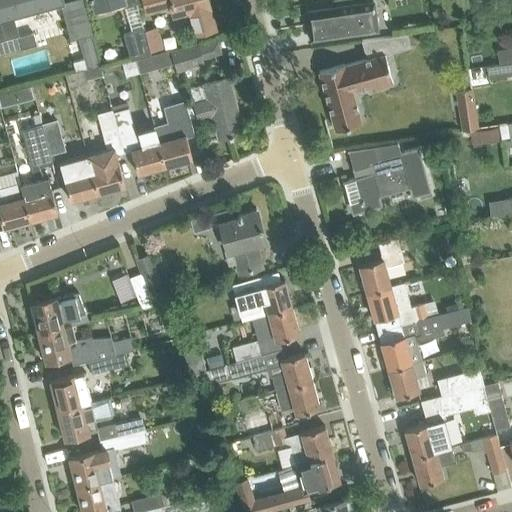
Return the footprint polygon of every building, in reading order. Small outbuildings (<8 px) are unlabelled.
[(0,0),(0,50),(0,51),(20,46),(36,42),(33,32),(18,36),(14,20),(61,7),(65,5),(63,0),(0,0)] [(174,15),(190,11),(196,34),(215,29),(210,9),(207,0),(144,0),(148,12),(172,6),(174,15)] [(307,11),(311,40),(378,30),(374,1),(307,11)] [(135,60),(136,59),(152,55),(150,50),(144,28),(143,25),(131,28),(132,32),(123,34),(130,56),(130,59),(135,57),(135,60)] [(163,47),(157,25),(144,28),(150,50),(163,47)] [(413,46),(409,33),(362,40),(362,41),(388,37),(393,52),(413,46)] [(84,57),(72,60),(75,69),(97,63),(90,34),(79,37),(84,57)] [(198,41),(171,49),(175,62),(177,70),(204,62),(198,41)] [(511,46),(497,49),(500,63),(511,60),(511,46)] [(136,59),(140,72),(175,62),(171,49),(152,55),(136,59)] [(319,71),(335,129),(362,121),(354,91),(373,85),(375,91),(393,85),(384,53),(346,64),(345,63),(319,71)] [(511,73),(511,60),(500,63),(487,64),(488,77),(511,73)] [(103,73),(100,62),(64,72),(68,87),(88,81),(87,77),(103,73)] [(244,132),(229,76),(204,83),(204,84),(190,88),(199,118),(212,114),(219,139),(230,136),(230,137),(234,136),(234,135),(244,132)] [(17,87),(0,91),(0,106),(21,101),(17,87)] [(472,87),(456,90),(459,109),(475,107),(472,87)] [(155,125),(155,127),(156,130),(165,165),(193,157),(186,134),(194,132),(189,113),(185,99),(163,105),(168,121),(155,125)] [(156,130),(155,127),(134,132),(127,107),(113,110),(122,145),(124,151),(131,149),(138,173),(165,165),(156,130)] [(475,107),(459,109),(462,129),(478,126),(475,107)] [(119,161),(115,147),(122,145),(113,110),(98,114),(107,149),(87,154),(98,192),(126,185),(119,161)] [(53,119),(41,122),(42,123),(49,151),(64,147),(57,123),(54,124),(53,119)] [(511,121),(507,122),(508,124),(470,131),(472,142),(511,135),(511,121)] [(42,123),(21,129),(35,178),(41,176),(38,166),(52,162),(49,151),(42,123)] [(439,135),(428,137),(430,149),(441,147),(439,135)] [(357,177),(344,180),(350,202),(360,199),(363,210),(382,205),(380,196),(410,187),(412,197),(432,191),(419,146),(401,152),(398,142),(349,150),(355,169),(357,177)] [(87,154),(64,160),(68,175),(64,176),(71,200),(98,192),(87,154)] [(35,178),(21,182),(24,196),(31,219),(58,212),(52,188),(48,174),(41,176),(35,178)] [(21,182),(0,187),(0,214),(3,227),(31,219),(24,196),(21,182)] [(491,214),(501,213),(511,211),(511,196),(488,200),(491,214)] [(220,221),(225,241),(231,264),(237,262),(240,273),(262,266),(256,243),(266,240),(257,208),(238,214),(239,217),(220,221)] [(382,258),(360,264),(367,291),(391,285),(391,284),(386,266),(405,261),(397,237),(379,242),(382,253),(381,253),(382,258)] [(473,252),(461,254),(462,261),(474,259),(473,252)] [(149,253),(137,258),(143,272),(147,284),(160,279),(149,253)] [(143,272),(131,277),(139,298),(142,306),(155,303),(150,292),(147,284),(143,272)] [(257,286),(255,277),(218,287),(221,301),(262,289),(263,294),(241,300),(247,319),(269,313),(269,312),(292,306),(285,278),(257,286)] [(428,316),(424,302),(411,306),(404,281),(391,284),(391,285),(367,291),(375,319),(398,312),(401,324),(428,316)] [(78,291),(32,303),(39,332),(73,324),(89,320),(78,291)] [(237,360),(280,348),(278,339),(300,333),(292,306),(269,312),(269,313),(269,315),(266,316),(269,325),(272,324),(274,331),(258,336),(258,338),(232,345),(237,360)] [(423,359),(422,357),(412,360),(407,343),(423,339),(421,333),(432,330),(428,316),(401,324),(404,334),(381,341),(389,369),(423,359)] [(75,353),(77,362),(89,360),(125,351),(134,349),(131,337),(113,341),(112,336),(92,338),(87,337),(81,338),(76,339),(73,324),(39,332),(46,360),(75,353)] [(268,375),(271,374),(275,389),(289,386),(313,379),(305,352),(283,358),(280,348),(237,360),(227,363),(231,378),(266,368),(268,375)] [(125,351),(89,360),(92,372),(128,363),(125,351)] [(396,396),(419,389),(416,376),(427,373),(423,359),(389,369),(396,396)] [(441,395),(450,393),(479,385),(475,368),(437,378),(441,394),(441,395)] [(84,371),(76,373),(50,380),(58,408),(91,400),(84,371)] [(275,389),(281,408),(294,404),(296,413),(320,406),(313,379),(289,386),(275,389)] [(483,385),(495,428),(509,424),(497,381),(483,385)] [(421,400),(425,415),(453,407),(450,393),(441,395),(441,394),(421,400)] [(116,434),(145,427),(142,416),(135,418),(134,416),(97,425),(96,421),(112,417),(114,413),(110,395),(91,400),(58,408),(65,437),(90,431),(97,429),(99,438),(116,434)] [(429,422),(405,428),(413,456),(446,446),(442,432),(432,435),(429,422)] [(264,432),(252,435),(257,450),(290,441),(296,463),(333,452),(325,425),(287,436),(284,426),(264,432)] [(102,449),(69,457),(77,485),(114,476),(107,450),(148,440),(145,427),(116,434),(99,438),(102,449)] [(506,468),(497,433),(483,437),(461,442),(462,449),(486,446),(493,472),(506,468)] [(451,445),(446,446),(413,456),(420,483),(444,477),(441,465),(456,461),(451,445)] [(302,501),(310,498),(308,489),(341,480),(333,452),(296,463),(302,484),(255,497),(248,474),(233,478),(242,511),(262,511),(288,505),(288,504),(302,500),(302,501)] [(83,511),(92,511),(121,505),(118,495),(121,491),(121,486),(120,483),(118,481),(114,479),(114,476),(77,485),(83,511)] [(164,504),(161,491),(131,498),(135,511),(152,507),(164,504)] [(184,511),(217,503),(214,491),(164,504),(152,507),(135,511),(134,511),(184,511)] [(290,511),(349,511),(346,497),(313,506),(310,498),(302,501),(302,500),(288,504),(288,505),(290,511)]
